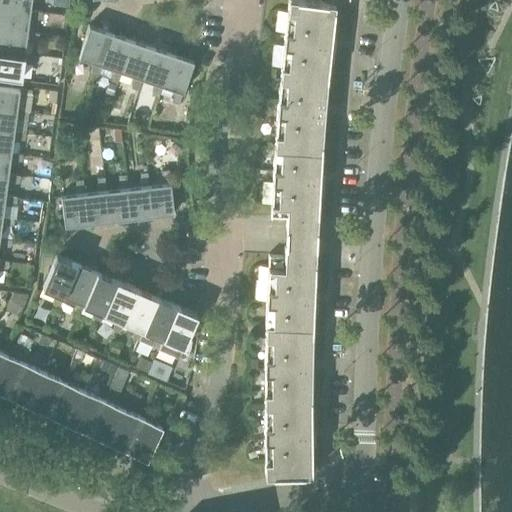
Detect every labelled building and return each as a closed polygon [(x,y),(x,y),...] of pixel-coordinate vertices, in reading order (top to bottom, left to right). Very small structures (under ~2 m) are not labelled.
[(0,0),(0,6),(29,10),(30,0),(0,0)] [(280,64),(280,65),(327,70),(327,62),(328,62),(332,23),(335,2),(316,0),(288,0),(287,11),(280,64)] [(0,6),(0,27),(27,31),(28,19),(41,18),(42,11),(29,10),(0,6)] [(97,75),(101,63),(100,63),(110,31),(89,24),(78,55),(92,60),(90,73),(97,75)] [(39,33),(27,31),(0,27),(0,49),(24,52),(25,41),(38,39),(39,33)] [(100,63),(101,63),(112,67),(111,80),(117,82),(121,70),(120,70),(131,38),(110,31),(100,63)] [(138,89),(142,77),(141,77),(151,45),(131,38),(120,70),(121,70),(132,74),(131,87),(138,89)] [(158,96),(162,84),(161,84),(172,52),(151,45),(141,77),(142,77),(153,81),(152,94),(158,96)] [(24,52),(0,49),(0,73),(21,76),(22,62),(35,61),(36,54),(24,52)] [(193,60),(172,52),(161,84),(162,84),(173,88),(172,101),(179,103),(193,60)] [(323,109),(327,70),(280,65),(277,98),(274,132),(274,133),(320,137),(323,109)] [(109,81),(106,90),(113,92),(116,83),(109,81)] [(0,84),(0,106),(8,108),(16,109),(18,97),(31,96),(31,89),(0,84)] [(28,110),(16,109),(8,108),(0,106),(0,128),(13,131),(15,118),(28,117),(28,110)] [(0,128),(0,150),(10,152),(12,140),(25,138),(26,132),(13,131),(0,128)] [(320,137),(274,133),(271,167),(269,201),(316,204),(319,157),(320,137)] [(23,153),(10,152),(0,150),(0,172),(7,173),(9,161),(22,160),(23,153)] [(147,184),(151,214),(173,212),(169,169),(162,170),(160,182),(148,184),(147,184)] [(139,185),(127,186),(126,186),(129,217),(151,214),(147,184),(148,184),(147,171),(140,172),(139,185)] [(20,175),(7,173),(0,172),(0,193),(5,195),(6,183),(19,181),(20,175)] [(108,219),(129,217),(126,186),(127,186),(126,174),(119,175),(118,187),(106,189),(104,189),(108,219)] [(96,190),(84,191),(83,191),(87,222),(108,219),(104,189),(106,189),(104,177),(98,177),(96,190)] [(49,191),(50,179),(38,178),(37,190),(49,191)] [(64,224),(87,222),(83,191),(84,191),(83,179),(76,180),(75,192),(60,194),(64,224)] [(0,193),(0,215),(2,216),(3,204),(16,202),(17,196),(5,195),(0,193)] [(314,240),(316,204),(269,201),(268,216),(283,217),(283,224),(287,224),(299,225),(298,239),(298,247),(309,247),(313,247),(314,240)] [(14,217),(2,216),(0,215),(0,228),(0,225),(13,224),(14,217)] [(309,247),(298,247),(298,239),(299,225),(287,224),(283,224),(283,239),(283,254),(266,253),(266,267),(313,269),(313,255),(313,247),(309,247)] [(0,246),(10,245),(11,239),(0,237),(0,246)] [(56,253),(42,285),(55,291),(53,304),(59,306),(64,295),(62,294),(76,261),(56,253)] [(8,260),(0,259),(0,267),(8,267),(8,260)] [(62,294),(64,295),(75,299),(73,312),(79,315),(84,303),(82,302),(96,270),(76,261),(62,294)] [(313,269),(266,267),(265,287),(264,321),(263,336),(310,336),(311,317),(313,269)] [(99,323),(104,312),(102,311),(116,278),(96,270),(82,302),(84,303),(95,308),(93,321),(99,323)] [(102,311),(104,312),(115,316),(113,329),(119,331),(124,320),(122,319),(136,287),(116,278),(102,311)] [(139,339),(143,328),(142,328),(156,295),(136,287),(122,319),(124,320),(134,325),(132,337),(139,340),(139,339)] [(10,300),(23,306),(28,293),(13,291),(10,300)] [(175,303),(156,295),(142,328),(143,328),(139,339),(153,345),(152,346),(159,348),(163,337),(162,336),(175,303)] [(187,337),(197,313),(175,303),(162,336),(163,337),(159,348),(186,360),(191,348),(192,339),(187,337)] [(38,341),(48,346),(51,338),(41,333),(38,341)] [(310,364),(310,336),(263,336),(263,356),(263,390),(263,404),(310,403),(310,364)] [(78,349),(73,358),(79,361),(84,352),(78,349)] [(0,358),(0,390),(8,394),(23,361),(3,352),(0,358)] [(100,368),(113,373),(116,365),(103,360),(100,368)] [(43,371),(23,361),(8,394),(28,403),(43,371)] [(129,370),(118,365),(114,373),(125,378),(129,370)] [(63,380),(43,371),(28,403),(48,412),(63,380)] [(83,389),(63,380),(48,412),(68,421),(83,389)] [(103,398),(83,389),(68,421),(88,431),(103,398)] [(141,394),(130,390),(125,401),(135,406),(141,394)] [(123,408),(103,398),(88,431),(108,440),(123,408)] [(310,403),(263,404),(263,424),(264,474),(266,474),(266,473),(311,472),(310,451),(311,451),(310,412),(310,403)] [(108,440),(128,449),(143,417),(123,408),(108,440)] [(161,425),(143,417),(128,449),(146,458),(161,425)]
